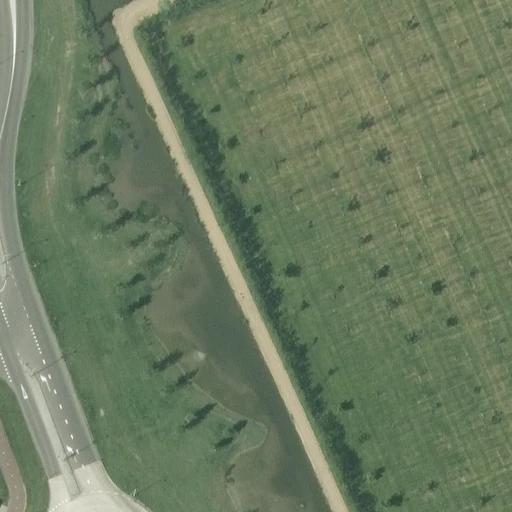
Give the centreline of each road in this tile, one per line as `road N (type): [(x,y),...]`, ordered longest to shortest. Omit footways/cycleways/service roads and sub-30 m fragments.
road 1 (secondary): [(100,505),(0,199)]
road 2 (secondary): [(0,337),(66,511)]
road 3 (secondary): [(0,126),(10,83),(10,0)]
